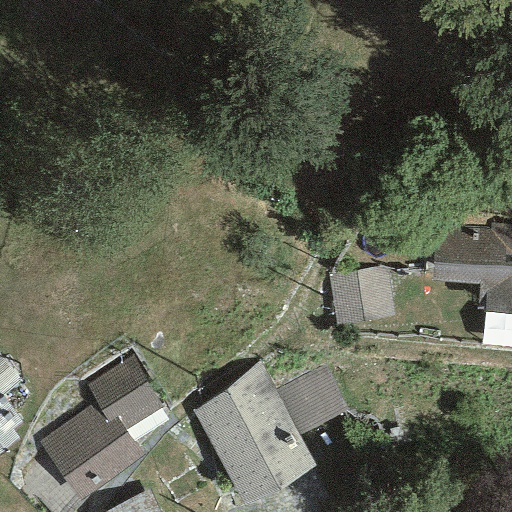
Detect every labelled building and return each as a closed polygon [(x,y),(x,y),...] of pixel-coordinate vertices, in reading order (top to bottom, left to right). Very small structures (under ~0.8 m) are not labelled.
[(488,228),(436,225),(433,276),(478,279),(477,306),(511,307),(511,225),(488,224),(488,228)] [(386,267),(328,276),(335,322),(393,313),(386,267)] [(0,448),(16,435),(10,428),(20,420),(1,395),(21,378),(0,351),(0,448)] [(96,397),(38,440),(80,496),(143,450),(125,426),(162,401),(132,354),(86,382),(96,397)] [(260,361),(194,410),(242,499),(314,460),(260,361)] [(160,511),(149,488),(96,511),(95,511),(160,511)]
